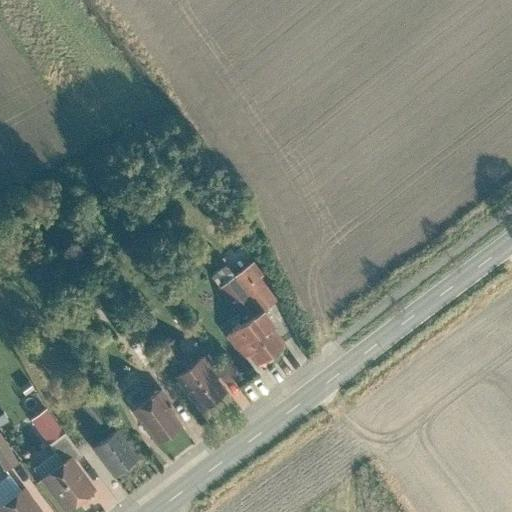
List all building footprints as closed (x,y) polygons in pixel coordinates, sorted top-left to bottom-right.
[(172,253),(176,258),(190,247),(187,242),(186,241),(178,247),(179,248),(172,253)] [(191,270),(200,268),(198,257),(188,260),(191,270)] [(258,361),(259,363),(263,363),(271,357),(273,350),(284,341),(272,324),(274,322),(262,306),(278,294),(259,268),(241,281),(247,289),(230,302),(243,320),(225,333),(243,357),(248,353),(255,363),(258,361)] [(127,344),(129,343),(144,367),(154,361),(139,337),(136,338),(126,320),(117,325),(127,344)] [(169,363),(183,356),(173,340),(160,347),(169,363)] [(204,351),(173,374),(198,409),(226,389),(216,375),(220,372),(204,351)] [(131,408),(130,409),(155,442),(181,422),(167,403),(170,400),(160,386),(157,389),(149,395),(141,383),(146,379),(139,369),(133,373),(138,380),(120,393),(131,408)] [(91,394),(78,404),(93,424),(106,413),(91,394)] [(39,477),(64,511),(96,487),(74,458),(81,453),(63,430),(41,400),(37,403),(42,409),(30,418),(48,442),(47,442),(61,460),(39,477)] [(90,446),(112,474),(137,455),(116,427),(90,446)] [(0,464),(3,469),(18,461),(0,431),(0,464)] [(39,511),(42,509),(23,485),(20,488),(8,472),(0,478),(0,502),(0,503),(0,502),(0,511),(39,511)]
